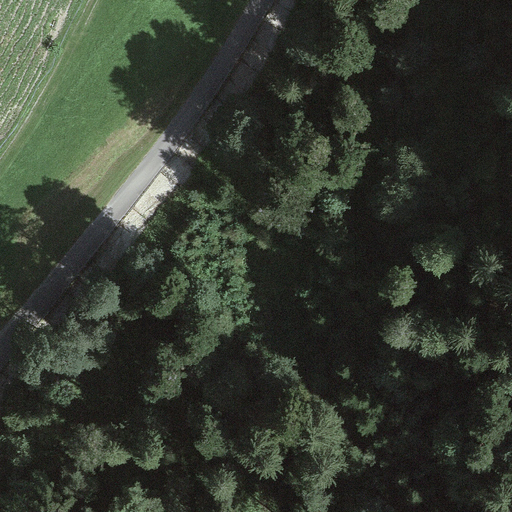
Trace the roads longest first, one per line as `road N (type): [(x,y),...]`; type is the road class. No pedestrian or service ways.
road 1 (unclassified): [(263,0),(146,172),(0,348)]
road 2 (track): [(102,0),(55,92),(0,166)]
